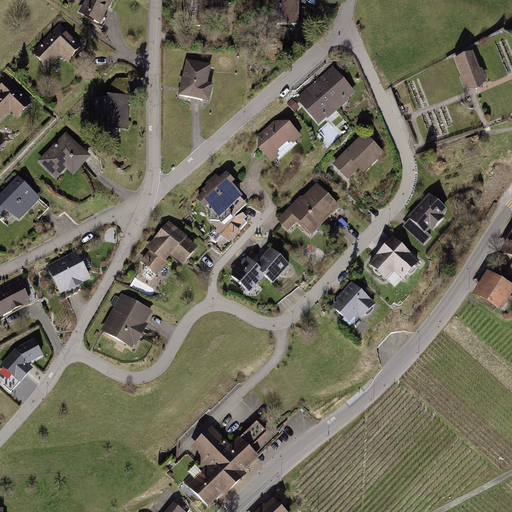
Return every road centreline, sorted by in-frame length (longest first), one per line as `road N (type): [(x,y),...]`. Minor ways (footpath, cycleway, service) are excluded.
road 1 (residential): [(338,29),(360,53),(404,150),(407,184),(391,212),(290,319),(263,322),(229,305),(205,306),(161,366),(141,377),(116,374),(69,347)]
road 2 (tertiary): [(229,511),(387,376),(511,207)]
road 3 (residential): [(338,29),(148,197)]
road 4 (residential): [(148,197),(156,0)]
road 5 (residential): [(69,347),(148,197)]
road 6 (residential): [(148,197),(0,271)]
